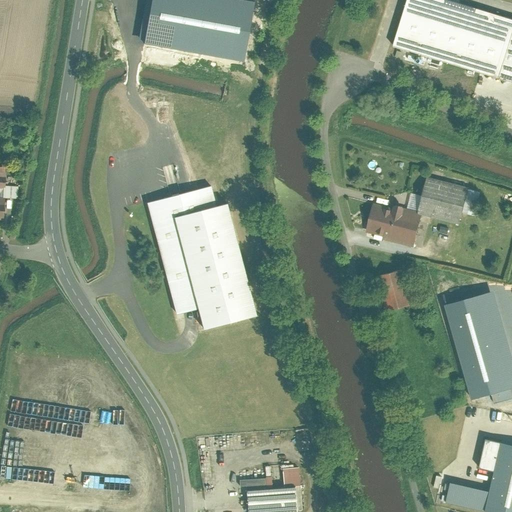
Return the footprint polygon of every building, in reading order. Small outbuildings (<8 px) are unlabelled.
[(149,0),(142,43),(243,61),(254,2),(245,0),(149,0)] [(511,18),(450,0),(402,0),(390,45),(511,80),(511,18)] [(459,224),(468,188),(426,177),(418,211),(417,213),(421,214),(459,224)] [(205,183),(141,201),(171,310),(189,305),(194,324),(247,309),(216,197),(209,199),(205,183)] [(4,196),(17,196),(17,186),(5,186),(4,196)] [(373,202),(365,232),(413,244),(421,214),(417,213),(418,211),(390,203),(388,208),(381,206),(381,204),(373,202)] [(448,245),(447,250),(455,251),(460,229),(442,225),(438,243),(448,245)] [(413,303),(403,268),(377,275),(387,310),(413,303)] [(504,290),(454,302),(478,399),(496,394),(498,402),(511,398),(511,325),(504,295),(510,293),(511,294),(511,293),(511,289),(509,290),(508,285),(504,286),(504,290)] [(451,504),(494,511),(511,511),(511,441),(484,437),(479,461),(487,463),(486,467),(501,470),(498,490),(455,482),(451,504)] [(297,467),(281,468),(282,486),(299,485),(297,467)] [(282,486),(243,488),(244,511),(267,511),(300,510),(299,485),(282,486)]
